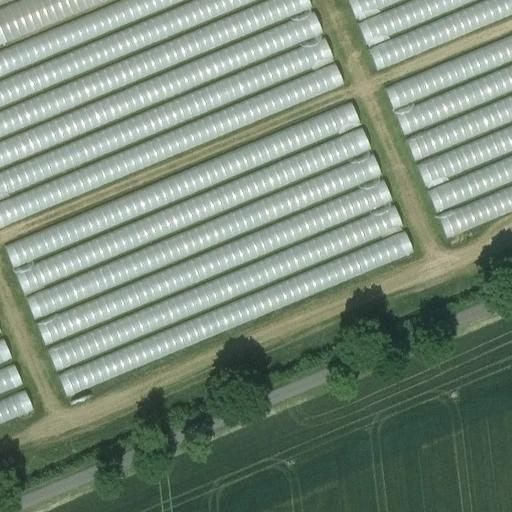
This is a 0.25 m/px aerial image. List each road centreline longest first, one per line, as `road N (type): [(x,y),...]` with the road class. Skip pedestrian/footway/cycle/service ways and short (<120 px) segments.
road 1 (track): [(511,39),(0,250)]
road 2 (unclassified): [(0,505),(511,295)]
